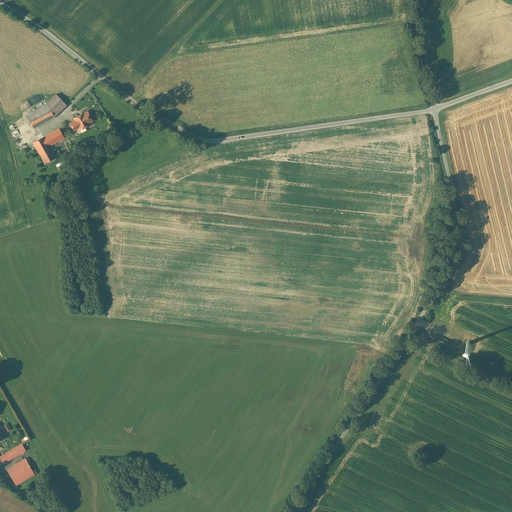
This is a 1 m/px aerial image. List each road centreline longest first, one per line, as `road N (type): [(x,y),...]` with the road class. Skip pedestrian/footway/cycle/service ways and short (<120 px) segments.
road 1 (unclassified): [(0,3),(196,138),(433,109)]
road 2 (unclassified): [(433,109),(461,237),(458,259),(293,511)]
